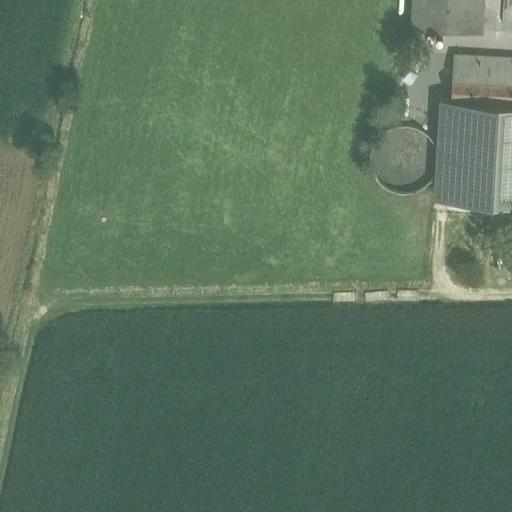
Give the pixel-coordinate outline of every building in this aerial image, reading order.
[(413,0),(412,29),(482,33),(483,0),(413,0)] [(475,56),(454,54),(451,100),(472,101),(475,56)] [(511,57),(475,56),(472,101),(471,122),(511,124),(511,57)] [(511,124),(471,122),(472,101),(451,100),(440,99),(438,138),(443,147),(444,157),(443,167),(436,179),(435,195),(511,199),(511,124)] [(443,167),(444,157),(443,147),(438,138),(431,131),(423,126),(413,124),(403,124),(394,128),(386,134),(380,142),(377,151),(376,161),(379,171),(384,179),(391,186),(400,190),(410,192),(420,190),(429,186),(436,179),(443,167)]
